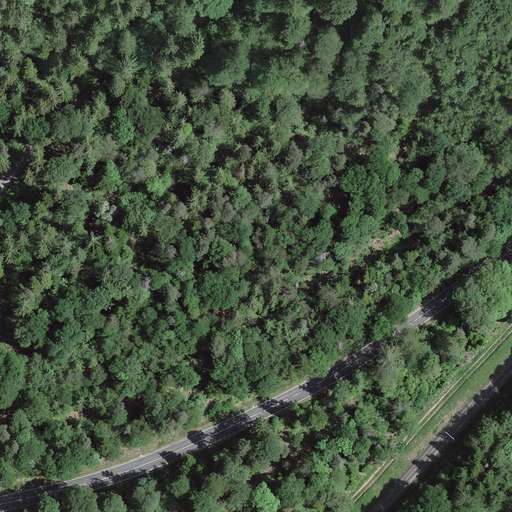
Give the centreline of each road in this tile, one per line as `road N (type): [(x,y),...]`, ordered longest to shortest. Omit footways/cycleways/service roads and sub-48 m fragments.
road 1 (primary): [(511,251),(335,375),(245,421),(97,481),(0,505)]
road 2 (unclassified): [(229,0),(64,117),(0,188)]
road 3 (track): [(511,324),(340,511)]
